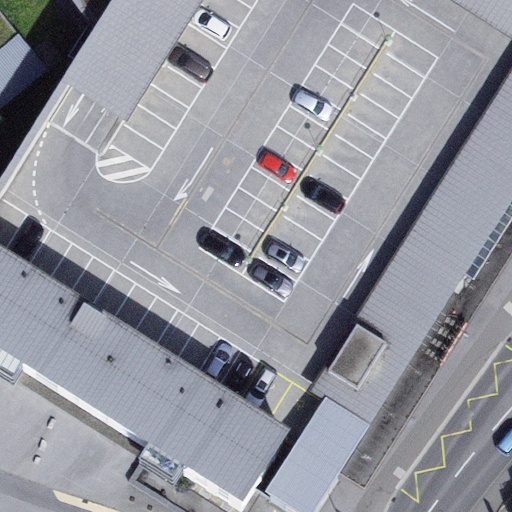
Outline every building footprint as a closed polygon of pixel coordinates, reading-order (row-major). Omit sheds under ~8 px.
[(511,0),(67,0),(89,28),(98,39),(80,68),(0,195),(0,269),(283,448),(297,457),(268,503),(282,511),(319,511),(340,481),(511,206),(511,0)] [(68,61),(80,68),(98,39),(89,28),(68,61)] [(0,111),(46,73),(20,43),(0,59),(0,111)] [(511,206),(340,481),(365,497),(511,263),(511,206)] [(242,511),(283,448),(0,269),(0,361),(217,499),(238,511),(242,511)]
